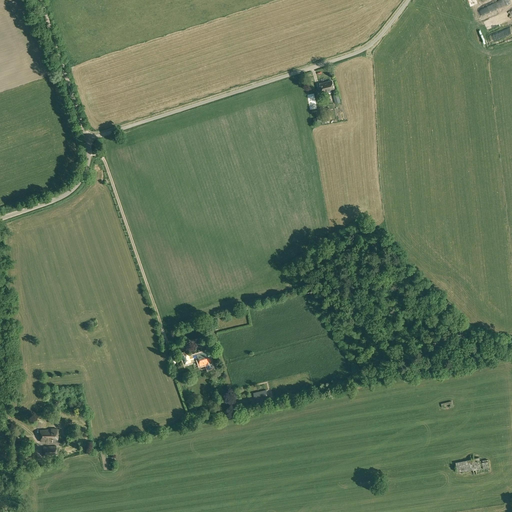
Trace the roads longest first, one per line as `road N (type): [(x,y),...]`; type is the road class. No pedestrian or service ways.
road 1 (unclassified): [(87,139),(354,53),(408,0)]
road 2 (unclassified): [(87,139),(40,0)]
road 3 (unclassified): [(0,218),(70,191),(86,168),(87,139)]
